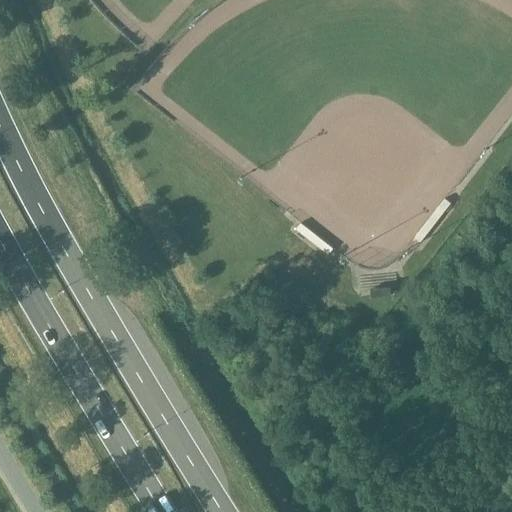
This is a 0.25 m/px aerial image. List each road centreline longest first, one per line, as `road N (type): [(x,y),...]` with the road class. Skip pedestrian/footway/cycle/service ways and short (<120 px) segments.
road 1 (trunk): [(222,511),(102,317),(0,127)]
road 2 (trunk): [(0,236),(163,511)]
